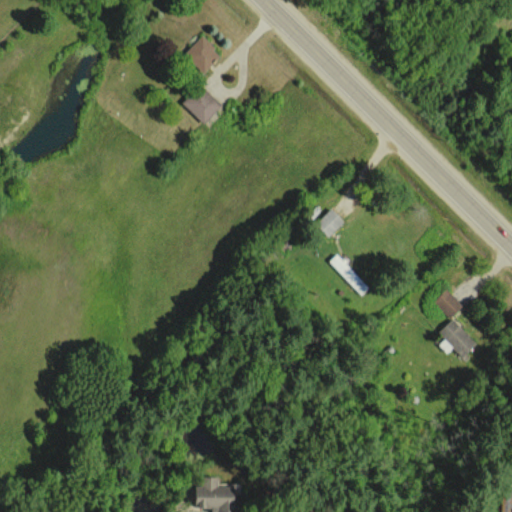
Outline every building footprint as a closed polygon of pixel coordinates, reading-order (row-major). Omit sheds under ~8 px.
[(220,55),(200,35),(182,53),(202,73),(220,55)] [(202,124),(220,105),(198,83),(180,102),(202,124)] [(314,224),(326,237),(342,221),(330,208),(314,224)] [(432,301),(449,316),(461,303),(445,288),(432,301)] [(475,342),(451,317),(437,330),(461,355),(475,342)] [(193,507),(213,506),(212,511),(224,511),(225,507),(232,507),(231,484),(216,484),(216,475),(199,476),(200,485),(193,485),(193,507)] [(511,511),(511,504),(511,479),(502,479),(500,511),(511,511)]
